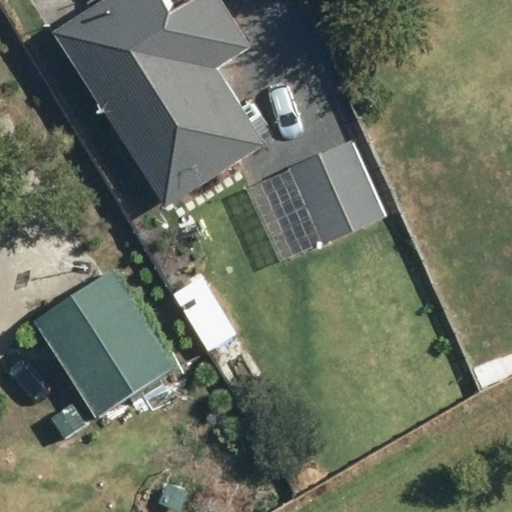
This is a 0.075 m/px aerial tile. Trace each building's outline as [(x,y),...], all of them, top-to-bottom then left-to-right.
[(97,0),(51,28),(166,208),(266,146),(219,66),(253,46),(223,0),(187,0),(172,9),(166,0),(97,0)] [(352,30),(364,67),(413,50),(399,13),(352,30)] [(291,167),(324,241),(385,216),(353,140),(291,167)] [(35,321),(98,415),(175,365),(115,269),(35,321)] [(178,304),(199,337),(226,321),(205,287),(178,304)] [(64,437),(85,422),(72,403),(52,417),(64,437)] [(94,511),(122,511),(112,498),(94,511)]
